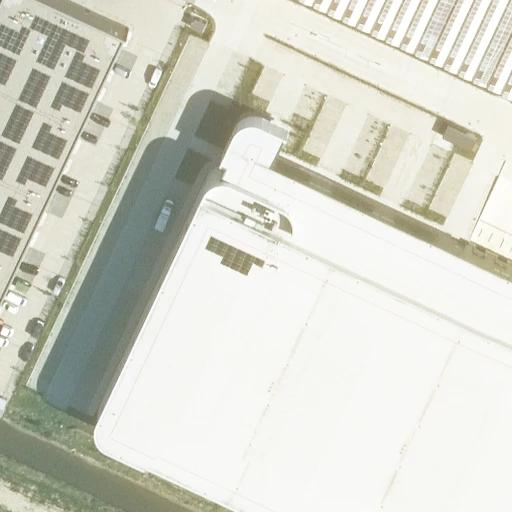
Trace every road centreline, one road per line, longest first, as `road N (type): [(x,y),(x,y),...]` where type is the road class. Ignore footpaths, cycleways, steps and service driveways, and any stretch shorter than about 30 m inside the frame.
road 1 (unknown): [(356,190),(294,165),(241,167),(159,287),(136,341),(141,389),(176,417),(312,473),(403,311),(414,253),(397,224)]
road 2 (unclassified): [(511,145),(201,0)]
road 3 (unknown): [(344,67),(356,190)]
